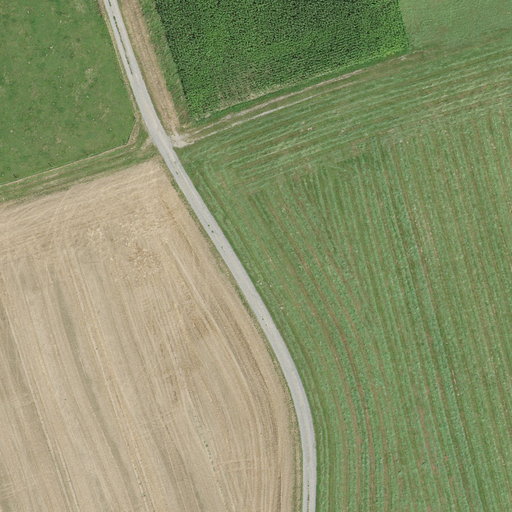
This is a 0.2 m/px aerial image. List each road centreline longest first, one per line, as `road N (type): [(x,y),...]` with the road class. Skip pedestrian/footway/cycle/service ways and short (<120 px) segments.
road 1 (track): [(302,511),(304,442),(287,367),(160,144),(106,0)]
road 2 (track): [(511,32),(0,195)]
